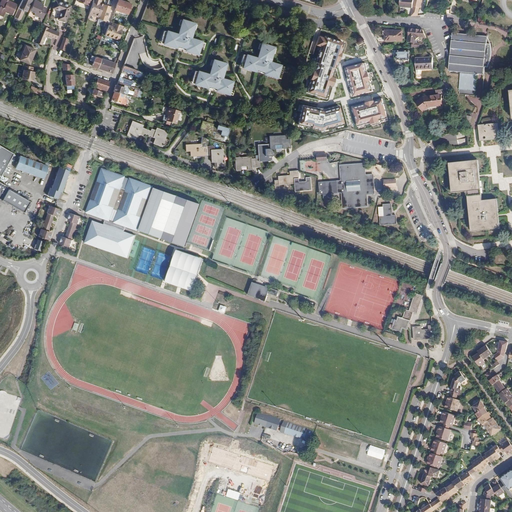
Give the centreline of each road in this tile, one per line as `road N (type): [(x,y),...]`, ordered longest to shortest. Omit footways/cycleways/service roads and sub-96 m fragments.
road 1 (residential): [(397,511),(456,320)]
road 2 (residential): [(456,320),(438,300),(448,250),(410,153)]
road 3 (residential): [(253,181),(320,141),(410,153)]
road 4 (residential): [(410,153),(394,89),(360,21)]
road 5 (residential): [(96,128),(144,0)]
road 6 (residential): [(223,173),(96,128)]
